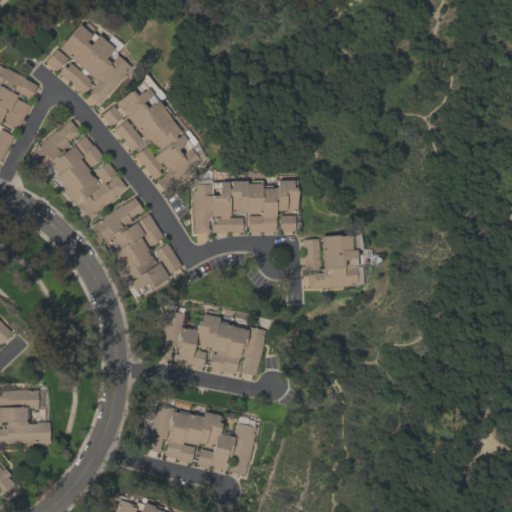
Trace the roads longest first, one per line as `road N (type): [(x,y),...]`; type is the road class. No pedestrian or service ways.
road 1 (residential): [(35,71),(97,130),(191,257),(225,244),(289,242),(294,300)]
road 2 (residential): [(0,194),(50,225),(86,266),(113,342),(100,437),(75,480),(42,511)]
road 3 (track): [(511,262),(486,318),(478,403),(479,436),(511,464)]
road 4 (residential): [(114,370),(261,391),(271,384)]
road 5 (residential): [(93,453),(218,480),(222,491)]
